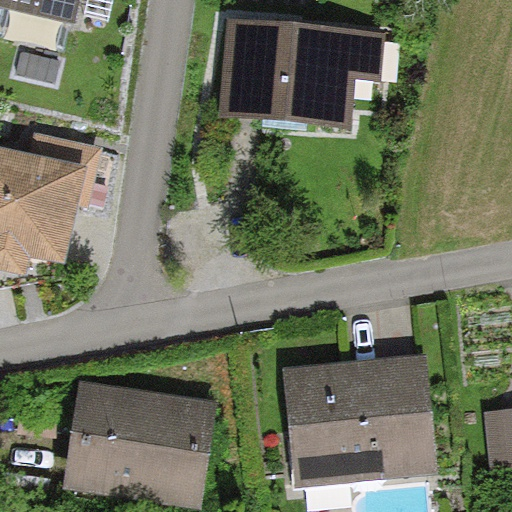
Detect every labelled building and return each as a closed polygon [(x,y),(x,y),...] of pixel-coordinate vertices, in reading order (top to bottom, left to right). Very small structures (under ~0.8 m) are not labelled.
[(108,0),(0,0),(0,6),(104,26),(108,0)] [(0,12),(0,29),(70,48),(74,32),(0,12)] [(395,40),(248,31),(242,124),(389,133),(395,40)] [(95,174),(0,152),(0,267),(69,284),(95,174)] [(294,371),(302,492),(445,482),(436,361),(294,371)] [(82,384),(66,486),(208,508),(224,405),(82,384)] [(496,480),(511,479),(511,410),(492,412),(496,480)]
